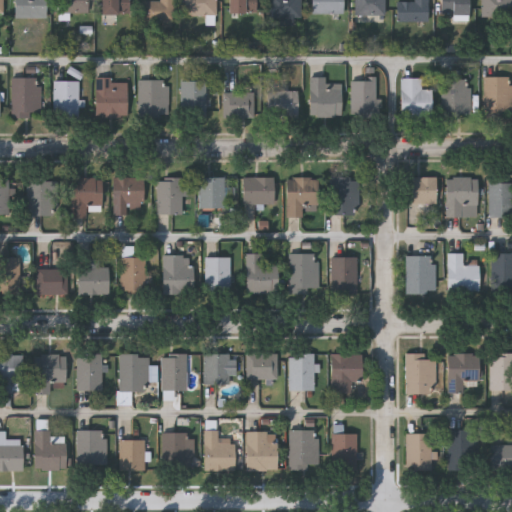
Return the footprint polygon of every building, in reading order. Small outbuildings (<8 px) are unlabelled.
[(16,16),(16,0),(47,0),(47,16),(16,16)] [(89,0),(89,10),(58,10),(58,0),(89,0)] [(130,0),(131,12),(118,12),(118,21),(107,21),(107,16),(102,16),(101,0),(130,0)] [(175,0),(175,21),(143,21),(143,0),(175,0)] [(185,14),(185,0),(217,0),(217,14),(185,14)] [(228,11),(228,0),(258,0),(258,11),(228,11)] [(303,0),(303,14),(282,14),(282,0),(303,0)] [(343,0),(343,11),(311,11),(311,0),(343,0)] [(385,0),(385,13),(355,13),(355,0),(385,0)] [(430,0),(430,20),(397,20),(397,0),(430,0)] [(452,18),(452,12),(442,12),(442,0),(469,0),(469,18),(452,18)] [(511,0),(511,14),(482,14),(481,0),(511,0)] [(11,116),(11,76),(41,76),(41,116),(11,116)] [(127,80),(127,116),(96,116),(96,76),(112,76),(112,80),(127,80)] [(310,115),(310,76),(326,76),(326,83),(341,83),(341,115),(310,115)] [(511,115),(484,115),(484,76),(511,76),(511,115)] [(431,88),(431,116),(401,116),(401,77),(421,77),(421,88),(431,88)] [(376,78),(376,115),(351,115),(351,78),(376,78)] [(470,113),(442,113),(442,78),(470,78),(470,113)] [(138,115),(138,79),(169,79),(169,115),(138,115)] [(80,100),(80,117),(54,117),(54,80),(79,80),(78,100),(80,100)] [(206,117),(181,117),(181,80),(206,80),(206,117)] [(267,116),(267,90),(297,90),(297,116),(267,116)] [(224,116),(224,91),(254,91),(253,116),(224,116)] [(143,177),(143,211),(113,211),(114,176),(143,177)] [(224,207),(199,207),(199,176),(224,176),(224,207)] [(273,176),(273,203),(243,203),(243,176),(273,176)] [(436,203),(406,203),(406,176),(436,176),(436,203)] [(87,205),(87,216),(70,216),(70,177),(102,177),(102,205),(87,205)] [(157,213),(157,177),(184,177),(184,213),(157,213)] [(302,216),(286,216),(286,177),(318,177),(318,205),(302,205),(302,216)] [(358,214),(331,214),(331,177),(358,177),(358,214)] [(478,177),(478,216),(446,216),(446,177),(478,177)] [(9,213),(0,213),(0,178),(9,178),(9,213)] [(28,179),(54,179),(53,215),(27,214),(28,179)] [(489,179),(511,179),(511,216),(489,216),(489,179)] [(52,266),(70,266),(70,242),(51,243),(52,266)] [(464,251),(464,258),(479,258),(479,291),(447,291),(447,251),(464,251)] [(511,251),(511,293),(491,293),(491,251),(511,251)] [(262,253),(262,265),(277,265),(277,292),(246,292),(246,253),(262,253)] [(289,253),(319,253),(319,293),(289,293),(289,253)] [(193,294),(163,294),(163,254),(193,254),(193,294)] [(406,254),(435,254),(435,290),(406,290),(406,254)] [(121,255),(146,255),(146,292),(121,292),(121,255)] [(206,256),(230,256),(230,291),(206,291),(206,256)] [(356,293),(330,292),(330,256),(356,256),(356,293)] [(31,291),(0,291),(0,257),(20,257),(20,271),(31,271),(31,291)] [(67,267),(67,293),(36,293),(36,267),(67,267)] [(108,267),(108,293),(77,293),(77,267),(108,267)] [(247,379),(247,352),(278,352),(278,379),(247,379)] [(314,352),(314,389),(289,389),(289,352),(314,352)] [(478,381),(464,381),(464,393),(447,393),(447,352),(478,352),(478,381)] [(511,389),(490,389),(490,352),(511,352),(511,389)] [(0,353),(22,353),(23,392),(0,392),(0,353)] [(77,354),(102,353),(102,389),(77,390),(77,354)] [(119,391),(119,353),(149,353),(149,391),(119,391)] [(187,353),(187,389),(162,389),(162,353),(187,353)] [(229,353),(229,383),(204,383),(204,353),(229,353)] [(355,381),(355,392),(331,392),(331,353),(362,353),(362,381),(355,381)] [(66,354),(65,382),(50,381),(50,393),(33,393),(34,354),(66,354)] [(406,393),(406,354),(434,354),(434,393),(406,393)] [(289,429),(318,428),(318,466),(289,466),(289,429)] [(448,469),(448,428),(478,428),(478,469),(448,469)] [(50,440),(66,440),(66,469),(34,469),(34,429),(50,429),(50,440)] [(77,429),(107,429),(107,464),(77,464),(77,429)] [(234,467),(204,467),(204,429),(218,429),(218,437),(234,437),(234,467)] [(0,470),(0,430),(6,430),(6,439),(22,439),(22,470),(0,470)] [(247,469),(247,430),(277,430),(277,469),(247,469)] [(192,439),(192,465),(161,464),(162,431),(187,432),(187,439),(192,439)] [(357,432),(357,470),(332,470),(332,432),(357,432)] [(406,469),(406,432),(431,432),(431,469),(406,469)] [(144,469),(119,469),(119,439),(144,439),(144,469)] [(511,444),(511,469),(489,469),(489,444),(511,444)]
